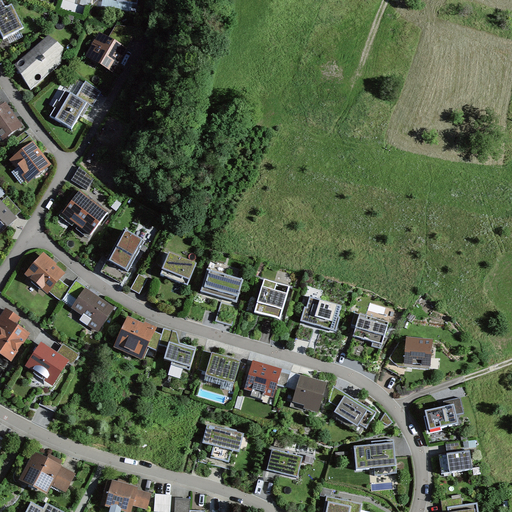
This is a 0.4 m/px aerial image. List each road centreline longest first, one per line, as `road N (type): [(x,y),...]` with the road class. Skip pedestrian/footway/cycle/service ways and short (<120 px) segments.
road 1 (residential): [(32,232),(106,288),(166,320),(300,355),(379,390),(399,405),(419,457),(416,511)]
road 2 (residential): [(267,511),(246,498),(26,432),(0,412)]
road 3 (residential): [(67,161),(138,54),(153,0)]
road 4 (track): [(399,405),(511,361)]
